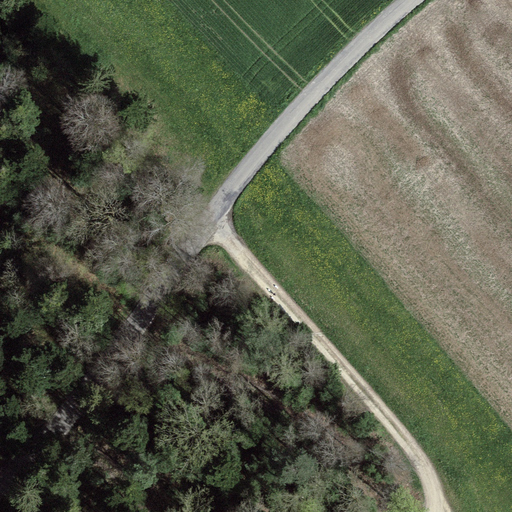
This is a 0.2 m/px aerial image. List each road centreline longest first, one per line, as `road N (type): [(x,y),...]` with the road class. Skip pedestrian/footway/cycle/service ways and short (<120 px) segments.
road 1 (unclassified): [(415,0),(326,80),(203,221),(74,406),(0,482)]
road 2 (track): [(203,221),(409,440),(437,511)]
